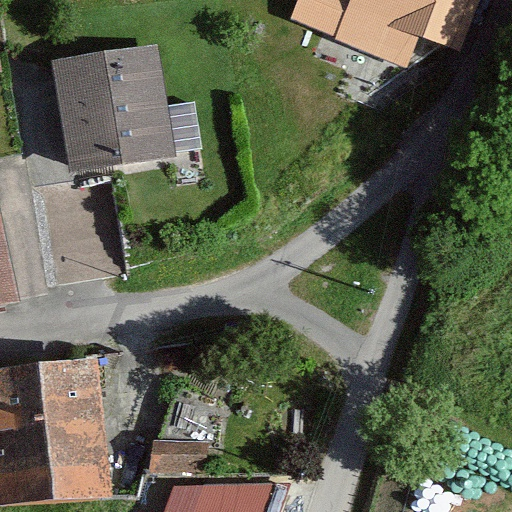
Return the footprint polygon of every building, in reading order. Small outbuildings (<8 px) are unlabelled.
[(482,0),(299,0),(292,21),(408,71),(418,40),(462,56),(482,0)] [(158,46),(51,61),(70,174),(193,156),(203,155),(195,102),(169,105),(158,46)] [(0,307),(20,303),(0,210),(0,307)] [(98,361),(0,371),(0,505),(112,499),(98,361)] [(201,474),(212,435),(164,422),(153,461),(201,474)] [(216,473),(204,511),(278,511),(284,492),(216,473)]
